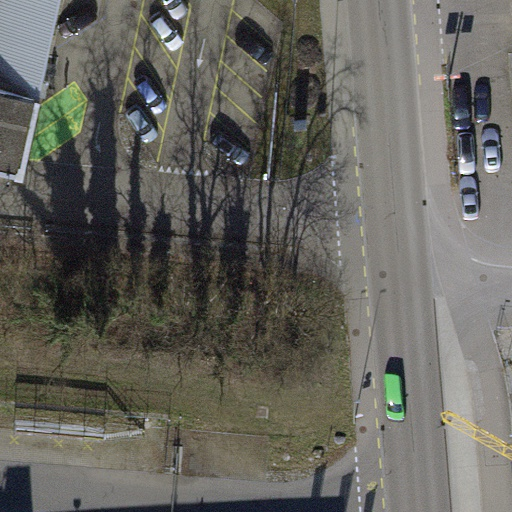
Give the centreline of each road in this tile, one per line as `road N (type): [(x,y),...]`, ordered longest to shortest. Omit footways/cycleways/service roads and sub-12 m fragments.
road 1 (tertiary): [(425,511),(401,237)]
road 2 (tertiary): [(381,0),(401,237)]
